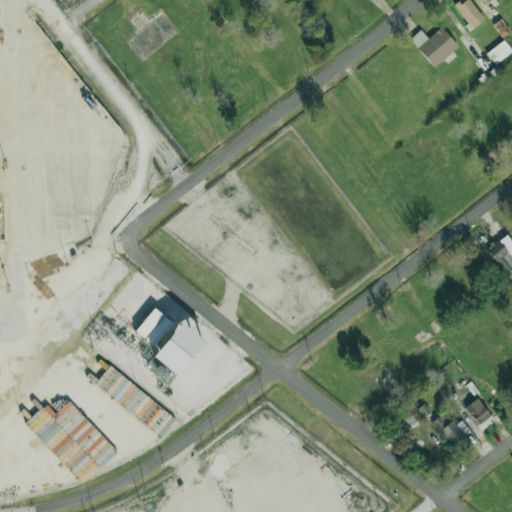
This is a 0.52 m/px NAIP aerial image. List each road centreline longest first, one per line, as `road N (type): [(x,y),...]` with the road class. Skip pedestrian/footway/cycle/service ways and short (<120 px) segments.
road 1 (residential): [(27,511),(108,490),(159,462),(511,185)]
road 2 (residential): [(18,319),(126,243),(144,219),(418,0)]
road 3 (residential): [(126,243),(463,511)]
